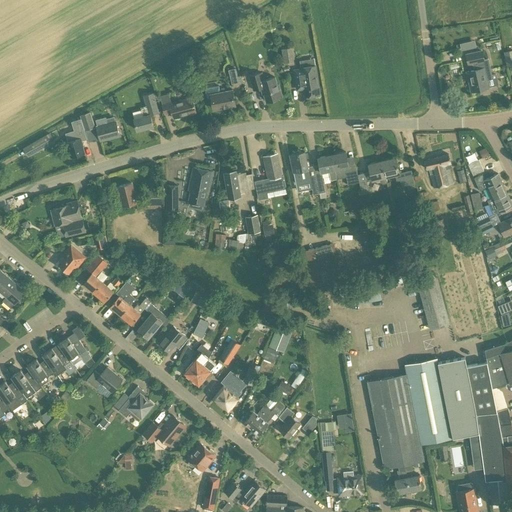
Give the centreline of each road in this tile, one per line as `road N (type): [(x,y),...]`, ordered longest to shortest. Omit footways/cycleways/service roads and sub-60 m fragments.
road 1 (tertiary): [(0,203),(230,131),(436,123)]
road 2 (residential): [(324,511),(78,306)]
road 3 (unclassified): [(436,123),(420,0)]
